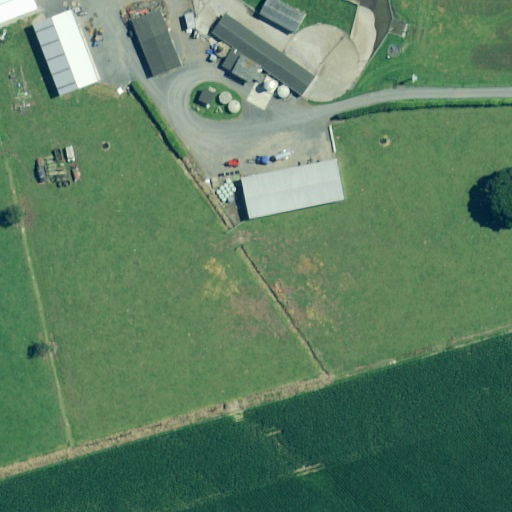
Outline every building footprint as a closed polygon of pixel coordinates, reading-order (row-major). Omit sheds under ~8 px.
[(308,16),(277,0),(272,0),(264,17),(299,35),(308,16)] [(185,67),(164,12),(136,23),(156,77),(185,67)] [(319,79),(230,16),(216,35),(237,50),(225,66),(253,86),(257,80),(261,83),(269,72),(306,98),(319,79)] [(220,97),(209,90),(203,101),(214,108),(220,97)] [(347,201),(339,162),(245,180),(253,220),(347,201)]
